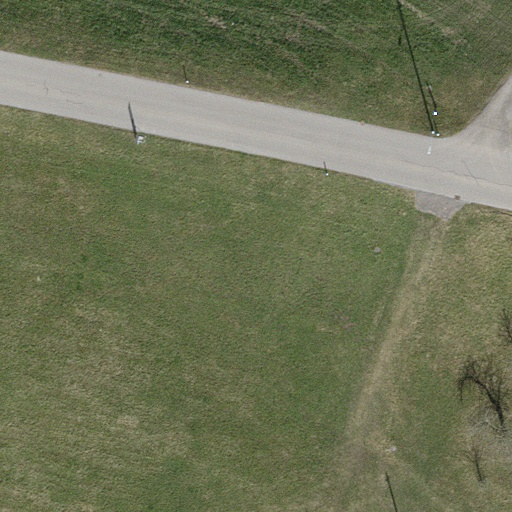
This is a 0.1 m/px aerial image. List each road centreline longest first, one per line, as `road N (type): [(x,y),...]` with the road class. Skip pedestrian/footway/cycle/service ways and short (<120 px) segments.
road 1 (unclassified): [(0,79),(511,183)]
road 2 (track): [(449,168),(367,427),(378,472),(422,511)]
